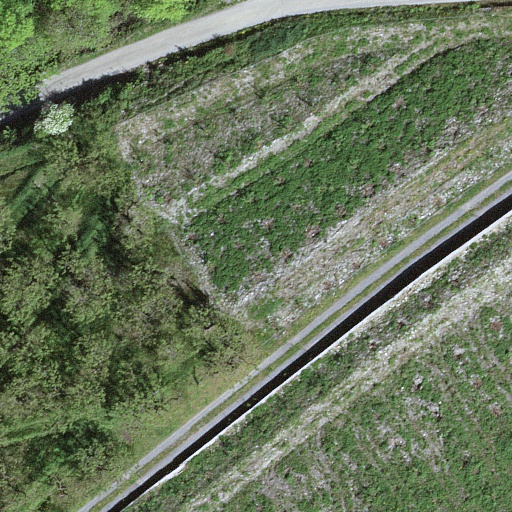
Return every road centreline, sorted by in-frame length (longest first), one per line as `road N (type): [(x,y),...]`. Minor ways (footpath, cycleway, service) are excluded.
road 1 (track): [(97,511),(511,192)]
road 2 (unclassified): [(486,0),(287,9),(0,113)]
